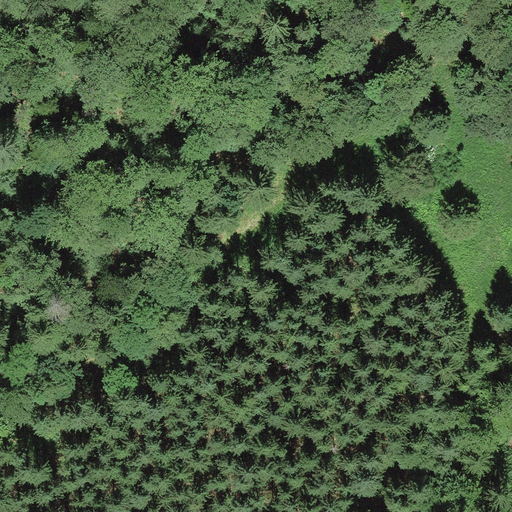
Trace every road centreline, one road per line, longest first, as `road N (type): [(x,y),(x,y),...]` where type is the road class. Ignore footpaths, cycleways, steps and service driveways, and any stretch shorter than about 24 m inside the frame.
road 1 (track): [(0,424),(146,338),(288,190),(292,172),(283,159),(259,156),(0,169)]
road 2 (track): [(292,172),(415,104),(448,63),(461,0)]
